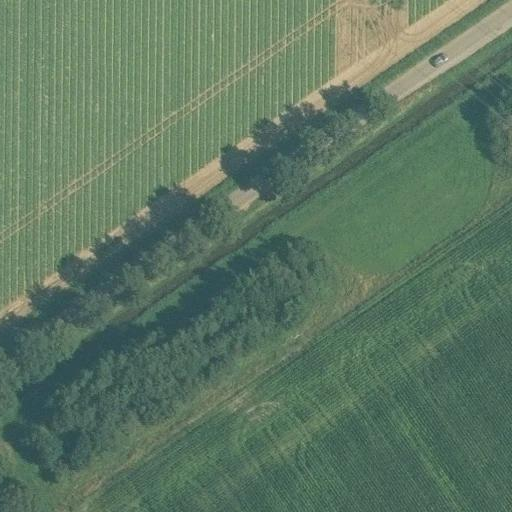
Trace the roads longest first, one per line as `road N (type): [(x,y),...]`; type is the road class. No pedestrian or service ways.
road 1 (track): [(0,432),(511,75)]
road 2 (unclassified): [(0,372),(511,17)]
